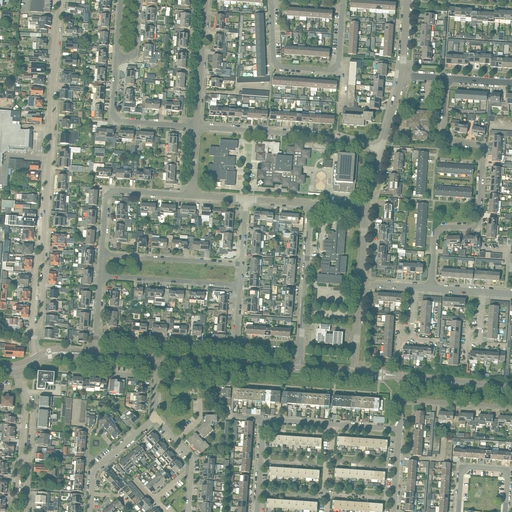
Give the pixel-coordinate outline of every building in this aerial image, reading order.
[(30,0),(29,11),(44,12),(44,0),(30,0)] [(190,3),(189,3),(188,0),(178,0),(178,5),(174,5),(174,8),(184,9),(189,9),(189,6),(190,3)] [(109,9),(110,3),(99,2),(98,9),(99,9),(99,12),(110,12),(110,9),(109,9)] [(75,14),(75,11),(76,11),(76,10),(82,11),(82,14),(88,14),(89,7),(73,5),(68,5),(67,10),(68,10),(70,10),(70,13),(75,14)] [(159,7),(157,7),(146,6),(146,9),(147,9),(147,15),(157,15),(157,12),(158,12),(159,11),(159,7)] [(177,14),(176,20),(188,21),(189,14),(185,14),(185,11),(175,10),(175,13),(177,14)] [(101,15),(101,20),(109,21),(109,15),(110,15),(110,12),(99,12),(99,14),(101,15)] [(215,22),(223,23),(223,19),(227,19),(228,16),(232,16),(233,16),(234,14),(232,13),(220,12),(220,15),(216,15),(215,22)] [(157,15),(147,15),(146,21),(145,21),(145,24),(156,25),(156,22),(154,22),(154,15),(157,16),(157,15)] [(38,17),(32,16),(31,22),(28,22),(28,28),(39,29),(47,30),(47,26),(50,26),(51,18),(40,17),(38,17)] [(95,28),(95,29),(109,30),(109,27),(108,27),(109,21),(101,20),(100,27),(98,27),(98,28),(95,28)] [(188,28),(188,21),(176,20),(177,20),(176,24),(175,24),(175,30),(184,31),(184,28),(188,28)] [(223,26),(223,23),(215,22),(215,29),(219,29),(219,32),(226,33),(234,33),(234,34),(238,34),(238,30),(228,30),(228,27),(223,26)] [(72,28),(73,24),(68,23),(67,28),(66,28),(66,33),(81,34),(81,28),(72,28)] [(156,25),(145,24),(145,27),(146,27),(145,33),(153,34),(153,27),(156,28),(156,25)] [(109,30),(95,29),(94,29),(94,30),(98,31),(98,33),(100,33),(100,39),(107,39),(108,33),(109,33),(109,30)] [(184,34),(184,31),(175,30),(175,33),(176,34),(176,40),(187,41),(187,34),(184,34)] [(225,43),(226,33),(219,32),(218,35),(215,35),(214,42),(225,43)] [(153,40),(153,34),(145,33),(145,36),(144,36),(144,39),(144,42),(155,43),(155,40),(153,40)] [(46,39),(36,38),(36,43),(33,43),(32,49),(37,49),(39,49),(39,46),(46,47),(46,39)] [(65,42),(65,48),(70,49),(77,49),(78,44),(78,39),(73,39),(73,42),(65,42)] [(93,46),(93,47),(108,48),(108,46),(107,46),(107,39),(100,39),(99,45),(97,45),(97,47),(93,46)] [(186,48),(187,41),(176,40),(175,47),(174,47),(174,50),(182,51),(183,48),(186,48)] [(155,43),(144,42),(144,45),(145,45),(144,51),(152,52),(152,46),(154,46),(155,43)] [(217,49),(217,52),(226,53),(226,47),(225,47),(225,43),(214,42),(213,49),(217,49)] [(107,52),(108,48),(93,47),(93,49),(97,49),(96,52),(99,52),(98,57),(106,57),(106,51),(107,52)] [(182,54),(182,51),(174,50),(176,50),(175,60),(185,61),(186,54),(182,54)] [(46,52),(39,51),(33,51),(33,58),(28,57),(28,62),(38,62),(39,59),(46,59),(46,52)] [(151,58),(152,52),(144,51),(144,57),(143,57),(142,61),(156,62),(156,58),(151,58)] [(226,53),(217,52),(217,55),(213,55),(213,62),(220,63),(221,59),(225,59),(225,56),(226,56),(226,53)] [(431,57),(432,54),(422,53),(422,59),(423,59),(423,62),(431,62),(431,59),(431,57)] [(77,55),(72,55),(71,58),(64,57),(64,64),(69,64),(79,65),(79,60),(77,60),(77,55)] [(96,63),(95,66),(106,67),(106,64),(105,64),(106,57),(98,57),(98,63),(96,63)] [(173,70),(181,71),(181,68),(185,68),(185,61),(175,60),(177,61),(177,67),(175,67),(174,70),(173,70)] [(378,61),(377,70),(387,71),(387,65),(387,62),(378,61)] [(213,62),(212,69),(213,69),(216,69),(216,70),(215,73),(215,75),(215,76),(216,76),(221,76),(230,77),(230,70),(225,69),(225,63),(220,63),(213,62)] [(37,63),(31,63),(31,69),(28,69),(28,73),(44,73),(44,66),(37,66),(37,63)] [(126,69),(126,72),(127,72),(127,74),(126,78),(134,79),(134,72),(138,73),(139,69),(136,69),(136,66),(127,65),(127,69),(126,69)] [(106,70),(106,67),(95,66),(95,69),(97,69),(97,75),(105,75),(105,70),(106,70)] [(61,78),(77,79),(82,79),(82,76),(74,76),(74,70),(65,69),(65,73),(62,73),(61,78)] [(181,74),(181,71),(173,70),(172,76),(174,76),(174,80),(184,81),(185,74),(181,74)] [(31,75),(18,75),(18,74),(15,74),(14,83),(19,83),(19,80),(18,80),(18,77),(23,77),(23,79),(31,79),(31,75)] [(91,84),(105,85),(105,82),(104,82),(105,75),(97,75),(94,75),(93,81),(94,81),(94,84),(91,84)] [(221,88),(222,84),(222,81),(234,82),(235,77),(230,77),(221,76),(216,76),(215,79),(211,79),(211,87),(221,88)] [(69,87),(76,87),(76,82),(77,82),(77,79),(61,78),(61,84),(69,84),(69,87)] [(125,84),(125,87),(138,88),(136,88),(136,85),(134,85),(134,79),(126,78),(126,84),(125,84)] [(184,81),(174,80),(173,88),(170,88),(169,90),(180,91),(180,88),(184,88),(184,81)] [(105,85),(91,84),(91,87),(94,87),(96,87),(96,93),(103,94),(104,88),(105,88),(105,85)] [(39,88),(31,87),(30,94),(42,95),(43,89),(39,89),(39,88)] [(68,102),(72,102),(72,91),(83,92),(83,88),(70,87),(69,91),(60,90),(60,99),(67,100),(67,101),(68,102)] [(125,96),(133,97),(133,91),(137,91),(138,88),(125,87),(124,90),(125,90),(125,96)] [(93,93),(93,102),(104,103),(104,100),(103,100),(103,94),(96,93),(93,93)] [(159,106),(162,106),(163,94),(163,95),(159,95),(159,99),(156,99),(156,100),(152,99),(152,109),(159,110),(159,106)] [(166,94),(163,94),(162,106),(165,106),(165,110),(172,111),(172,100),(166,99),(166,94)] [(502,104),(502,97),(500,97),(500,94),(491,94),(491,95),(488,95),(487,109),(491,109),(491,104),(502,104)] [(511,94),(506,95),(506,103),(502,102),(502,112),(509,112),(509,104),(511,104),(511,94)] [(132,102),(133,97),(125,96),(125,102),(124,102),(123,107),(134,108),(135,102),(132,102)] [(142,97),(142,105),(145,105),(145,109),(152,109),(152,99),(153,98),(148,98),(149,97),(142,96),(142,97)] [(29,97),(28,102),(28,107),(42,108),(43,100),(36,100),(36,97),(29,97)] [(172,100),(172,111),(179,111),(179,107),(182,108),(183,97),(179,97),(179,100),(172,100)] [(72,102),(68,102),(68,105),(63,104),(62,112),(67,112),(72,112),(72,108),(75,108),(76,102),(73,102),(72,102)] [(95,105),(94,111),(102,112),(102,106),(103,106),(104,103),(93,102),(92,105),(95,105)] [(12,122),(13,118),(10,118),(11,115),(11,111),(0,110),(0,165),(1,166),(2,155),(7,150),(8,151),(8,152),(9,152),(24,153),(25,153),(26,152),(26,148),(31,148),(32,135),(31,135),(31,131),(32,131),(32,130),(20,130),(20,125),(12,124),(12,122)] [(432,111),(416,110),(414,110),(413,111),(413,117),(413,118),(411,119),(408,119),(407,119),(406,120),(406,127),(406,128),(407,128),(409,128),(410,128),(410,127),(411,127),(411,129),(413,131),(411,133),(410,134),(410,136),(410,137),(413,140),(414,140),(416,140),(417,140),(419,138),(421,140),(421,141),(423,141),(424,141),(427,138),(428,138),(428,137),(428,135),(428,134),(426,132),(427,131),(428,132),(429,130),(430,124),(430,123),(429,123),(428,123),(428,121),(432,121),(432,120),(433,120),(433,113),(433,112),(432,111)] [(102,118),(102,112),(94,111),(94,118),(89,117),(88,120),(102,121),(103,118),(102,118)] [(373,113),(363,112),(363,116),(364,116),(363,118),(348,116),(348,115),(343,115),(342,121),(344,121),(343,125),(347,125),(347,124),(350,124),(350,125),(354,126),(354,124),(357,125),(357,126),(364,126),(365,121),(372,122),(372,118),(373,118),(373,113)] [(80,118),(74,118),(69,118),(69,121),(62,120),(61,128),(69,129),(69,124),(80,125),(80,123),(80,118)] [(454,132),(460,133),(462,125),(459,125),(459,121),(453,120),(452,125),(452,127),(455,128),(454,132)] [(462,125),(460,133),(467,134),(467,129),(468,124),(465,123),(464,126),(462,125)] [(479,126),(478,136),(484,137),(485,132),(487,133),(488,130),(488,129),(488,127),(488,126),(485,125),(484,126),(482,126),(479,126)] [(106,137),(106,129),(99,129),(99,133),(96,132),(95,139),(99,139),(99,140),(105,141),(106,137)] [(113,130),(106,129),(106,137),(112,138),(112,143),(115,143),(116,134),(113,134),(113,130)] [(116,134),(115,143),(117,143),(121,143),(122,138),(126,139),(126,131),(119,130),(119,134),(116,134)] [(74,132),(73,132),(68,131),(68,135),(61,134),(60,143),(65,144),(69,144),(69,139),(74,140),(74,132)] [(126,139),(125,142),(126,142),(132,142),(132,146),(135,146),(136,135),(133,135),(133,131),(126,131),(126,139)] [(504,137),(504,131),(501,131),(499,131),(498,137),(495,137),(494,136),(494,143),(505,144),(506,137),(504,137)] [(146,140),(146,132),(139,132),(139,136),(136,135),(135,146),(138,146),(140,144),(141,140),(145,140),(146,140)] [(156,143),(156,137),(153,137),(153,133),(146,132),(146,140),(145,140),(145,144),(152,145),(152,148),(155,148),(156,143)] [(168,145),(176,146),(177,138),(180,138),(180,135),(169,134),(168,145)] [(234,148),(237,148),(237,141),(220,140),(219,147),(210,147),(209,156),(213,156),(213,165),(209,164),(209,174),(218,175),(217,179),(218,179),(226,179),(226,186),(235,186),(234,186),(234,172),(235,172),(234,172),(235,168),(233,168),(234,166),(235,157),(228,157),(228,150),(234,151),(234,148)] [(272,142),(258,141),(258,145),(256,145),(255,153),(256,153),(256,160),(262,161),(262,162),(261,170),(258,170),(257,178),(258,178),(265,179),(264,185),(272,185),(272,182),(280,182),(280,180),(282,180),(282,182),(282,186),(289,187),(289,190),(297,191),(298,183),(300,184),(303,184),(304,178),(304,176),(303,176),(300,176),(301,168),(299,168),(299,166),(305,166),(305,159),(309,159),(310,151),(302,150),(302,144),(294,144),(294,148),(287,147),(286,155),(281,154),(279,154),(279,151),(280,143),(274,142),(273,142),(272,142)] [(171,159),(176,159),(176,156),(179,157),(179,153),(176,153),(176,146),(168,145),(167,156),(171,156),(171,159)] [(59,159),(69,159),(69,151),(80,152),(80,148),(69,147),(68,151),(60,150),(59,159)] [(395,154),(394,161),(403,162),(403,154),(405,154),(405,151),(399,150),(399,154),(395,154)] [(355,183),(356,184),(358,155),(338,154),(338,164),(334,164),(333,181),(334,181),(333,190),(334,190),(334,191),(354,193),(355,183)] [(38,170),(38,164),(38,163),(23,161),(23,160),(9,159),(8,169),(13,169),(24,170),(30,170),(38,170)] [(68,165),(69,159),(59,159),(59,167),(69,167),(69,171),(73,171),(82,172),(82,166),(68,165)] [(167,161),(166,173),(174,173),(175,166),(178,166),(178,163),(176,163),(176,159),(171,159),(167,159),(164,159),(164,161),(167,161)] [(332,161),(324,160),(324,168),(331,168),(332,161)] [(395,169),(395,172),(401,172),(401,169),(402,169),(403,162),(394,161),(394,169),(395,169)] [(113,174),(114,163),(112,163),(112,166),(104,166),(104,165),(103,177),(110,178),(110,174),(113,174)] [(123,178),(124,171),(119,170),(120,166),(117,166),(117,164),(114,163),(113,174),(116,174),(116,178),(123,178)] [(104,165),(94,164),(93,173),(96,173),(96,177),(103,177),(104,165)] [(130,176),(133,176),(134,169),(134,164),(131,164),(130,168),(127,168),(127,171),(124,171),(123,178),(130,179),(130,176)] [(137,164),(134,164),(134,169),(133,176),(136,176),(136,180),(143,180),(144,169),(143,169),(143,170),(137,170),(137,169),(137,164)] [(154,169),(144,169),(143,180),(150,181),(150,177),(153,177),(154,169)] [(30,170),(24,170),(23,179),(30,179),(29,180),(37,180),(38,173),(30,173),(30,170)] [(72,176),(73,171),(69,171),(69,173),(62,172),(62,175),(58,175),(57,182),(68,183),(69,183),(69,176),(72,176)] [(400,175),(401,172),(395,172),(395,175),(390,175),(390,182),(398,183),(398,175),(400,175)] [(174,173),(166,173),(165,184),(164,184),(164,188),(169,188),(170,184),(177,185),(177,181),(174,181),(174,173)] [(57,182),(57,189),(58,189),(61,190),(61,192),(67,193),(67,190),(67,189),(68,183),(57,182)] [(394,190),(393,197),(400,197),(401,192),(401,190),(401,183),(398,183),(390,182),(389,190),(394,190)] [(89,194),(89,197),(97,198),(97,191),(93,191),(94,188),(85,187),(84,194),(89,194)] [(67,196),(67,193),(61,192),(60,195),(57,195),(56,202),(66,203),(66,196),(67,196)] [(6,207),(11,208),(23,208),(30,208),(30,203),(36,204),(36,195),(22,194),(21,200),(25,201),(25,204),(15,203),(15,202),(7,201),(2,201),(2,207),(6,208),(6,207)] [(86,204),(86,207),(92,208),(92,205),(96,205),(97,198),(89,197),(88,204),(86,204)] [(117,205),(116,212),(128,213),(128,206),(129,198),(121,198),(121,205),(117,205)] [(384,212),(392,213),(393,208),(395,208),(395,202),(397,202),(397,199),(389,198),(389,202),(388,201),(385,204),(384,204),(384,212)] [(66,203),(56,202),(56,209),(59,210),(59,213),(67,213),(67,209),(67,207),(64,207),(64,203),(66,203)] [(141,211),(147,212),(148,204),(141,203),(141,207),(137,207),(137,216),(137,218),(140,218),(141,211)] [(157,217),(158,208),(155,208),(155,204),(148,204),(147,212),(152,212),(152,219),(157,220),(157,217)] [(161,208),(158,208),(157,217),(160,217),(160,215),(163,216),(164,213),(168,213),(168,205),(161,205),(161,208)] [(175,206),(168,205),(168,213),(174,214),(174,219),(177,219),(178,210),(175,209),(175,206)] [(178,210),(177,219),(178,219),(180,219),(180,218),(187,218),(188,215),(188,206),(181,206),(181,210),(178,210)] [(195,207),(188,206),(188,215),(191,215),(191,219),(197,220),(198,218),(198,211),(195,211),(195,207)] [(92,208),(86,207),(86,208),(82,207),(82,211),(83,211),(83,214),(88,214),(87,217),(95,218),(96,211),(92,211),(92,208)] [(202,207),(201,212),(201,215),(209,216),(209,213),(210,213),(210,211),(210,208),(202,207)] [(225,213),(225,220),(232,221),(233,213),(233,211),(234,211),(234,210),(214,209),(213,214),(221,215),(221,213),(225,213)] [(128,216),(128,213),(116,212),(116,219),(120,219),(119,222),(131,223),(131,220),(129,220),(129,216),(128,216)] [(392,220),(392,213),(384,212),(383,223),(384,223),(390,223),(393,223),(393,220),(392,220)] [(271,232),(275,233),(276,222),(273,222),(273,213),(267,213),(267,220),(266,220),(266,223),(273,223),(272,228),(271,228),(271,232)] [(275,233),(278,233),(278,229),(279,229),(279,225),(286,225),(287,214),(280,213),(279,222),(276,222),(275,233)] [(5,225),(9,226),(29,227),(34,227),(35,219),(30,219),(26,219),(23,219),(23,221),(20,221),(20,217),(18,217),(11,216),(6,216),(6,217),(5,224),(5,225)] [(65,218),(60,218),(55,217),(54,225),(57,226),(59,226),(60,226),(61,226),(65,226),(65,218)] [(84,227),(91,228),(91,225),(95,225),(95,218),(87,217),(85,217),(85,220),(84,220),(83,220),(82,221),(81,222),(81,223),(81,224),(81,226),(81,227),(84,228),(84,227)] [(220,227),(219,230),(231,231),(231,228),(232,228),(232,221),(225,220),(225,227),(220,227)] [(115,225),(115,231),(125,232),(125,231),(127,229),(127,227),(128,226),(130,226),(130,223),(131,223),(119,222),(119,225),(115,225)] [(379,233),(392,234),(393,224),(390,223),(384,223),(384,226),(380,225),(379,233)] [(91,231),(91,228),(84,227),(84,228),(84,231),(87,231),(86,237),(94,238),(94,231),(91,231)] [(342,277),(342,276),(340,276),(341,273),(346,274),(347,257),(342,256),(342,254),(344,254),(346,227),(337,227),(336,227),(336,233),(334,232),(333,231),(329,231),(329,232),(328,240),(325,240),(324,251),(326,251),(326,255),(321,255),(320,255),(320,256),(320,257),(321,257),(322,257),(322,258),(321,269),(322,269),(321,275),(318,274),(317,275),(317,283),(342,284),(342,277)] [(231,231),(219,230),(219,232),(219,233),(224,234),(224,241),(231,241),(231,234),(231,231)] [(125,233),(125,232),(115,231),(114,239),(118,239),(118,242),(127,243),(127,236),(122,236),(123,232),(125,233)] [(146,247),(146,242),(146,239),(142,239),(143,232),(136,231),(135,239),(139,239),(138,247),(146,247)] [(166,240),(159,239),(158,247),(166,248),(169,248),(170,236),(170,233),(167,233),(167,235),(166,235),(166,240)] [(291,234),(285,233),(283,233),(283,237),(290,237),(290,240),(289,240),(288,243),(289,243),(297,243),(297,234),(291,234)] [(392,234),(379,233),(379,241),(383,241),(383,244),(391,245),(391,241),(392,234)] [(148,243),(148,248),(148,246),(151,247),(158,247),(159,239),(152,239),(152,234),(149,234),(148,243)] [(204,243),(200,242),(200,250),(207,251),(207,250),(210,251),(210,252),(210,247),(211,234),(208,234),(208,237),(204,237),(204,243)] [(253,234),(252,241),(260,242),(260,241),(265,242),(265,241),(264,240),(264,234),(253,234)] [(172,248),(179,249),(180,241),(179,241),(173,240),(173,236),(171,236),(170,236),(169,248),(172,248)] [(470,236),(471,244),(474,244),(474,246),(477,246),(477,248),(480,248),(480,238),(480,239),(477,239),(477,236),(470,236)] [(93,245),(94,238),(86,237),(86,244),(83,244),(83,247),(89,248),(90,245),(93,245)] [(187,249),(189,249),(190,237),(187,237),(187,239),(180,238),(179,241),(180,241),(179,249),(187,249)] [(192,250),(200,250),(200,242),(193,242),(194,237),(190,237),(189,249),(192,249),(192,250)] [(443,255),(448,255),(449,255),(449,253),(446,252),(447,249),(447,247),(451,247),(451,245),(453,245),(453,237),(447,237),(447,242),(444,242),(443,255)] [(69,241),(52,240),(52,246),(58,247),(58,250),(63,250),(63,247),(65,247),(65,244),(69,244),(69,241)] [(230,249),(231,241),(224,241),(223,249),(219,249),(219,255),(223,255),(224,254),(227,255),(227,252),(231,252),(230,252),(230,249)] [(23,244),(22,254),(32,255),(32,254),(33,254),(33,250),(32,250),(32,245),(23,244)] [(378,247),(378,254),(386,255),(386,250),(387,250),(388,250),(389,248),(392,248),(393,245),(391,245),(383,244),(383,247),(378,247)] [(89,251),(89,248),(83,247),(83,250),(82,250),(81,257),(92,258),(93,251),(89,251)] [(386,255),(378,254),(377,262),(378,262),(378,269),(396,270),(396,264),(390,263),(390,255),(386,255)] [(77,264),(77,267),(88,268),(88,265),(92,265),(92,258),(81,257),(81,258),(81,261),(81,264),(77,264)] [(251,266),(261,267),(261,266),(261,261),(259,261),(259,259),(251,259),(251,266)] [(6,267),(6,262),(2,262),(2,270),(13,271),(13,268),(6,267)] [(88,271),(88,268),(77,267),(77,270),(78,270),(78,273),(83,274),(83,277),(91,278),(91,271),(88,271)] [(30,276),(20,275),(19,286),(28,286),(28,284),(29,284),(29,282),(29,280),(30,276)] [(91,278),(83,277),(83,278),(81,277),(80,284),(77,284),(77,287),(90,288),(90,285),(91,278)] [(111,292),(110,299),(118,300),(118,296),(120,296),(121,290),(121,287),(115,287),(115,289),(114,292),(111,292)] [(286,295),(293,295),(294,289),(287,289),(287,287),(282,287),(282,291),(286,292),(286,295)] [(62,288),(55,288),(54,288),(54,291),(50,290),(49,298),(57,299),(57,294),(59,294),(59,292),(61,292),(62,288)] [(144,300),(145,293),(142,293),(142,289),(135,288),(135,290),(132,290),(131,300),(137,300),(137,296),(141,296),(141,299),(144,300)] [(20,295),(19,302),(22,302),(22,301),(24,301),(29,302),(29,296),(30,290),(25,289),(22,289),(22,295),(20,295)] [(78,298),(89,299),(90,293),(87,292),(88,289),(79,289),(78,298)] [(145,293),(144,300),(144,304),(147,304),(147,300),(154,301),(155,290),(148,289),(145,289),(145,293)] [(155,290),(154,301),(155,301),(155,302),(161,302),(165,303),(166,291),(163,290),(155,290)] [(166,291),(165,303),(168,303),(168,301),(168,298),(175,299),(176,299),(176,291),(169,290),(169,291),(166,291)] [(183,291),(176,291),(176,299),(183,299),(182,304),(183,304),(182,306),(185,306),(185,304),(186,292),(183,292),(183,291)] [(219,300),(219,304),(226,304),(227,297),(227,294),(228,294),(224,294),(224,292),(213,291),(213,293),(213,294),(213,296),(214,297),(215,299),(217,299),(219,300)] [(196,300),(197,292),(189,292),(186,292),(185,304),(189,304),(189,300),(196,300)] [(204,293),(197,292),(196,300),(203,301),(203,306),(204,306),(206,306),(207,292),(207,293),(204,293)] [(384,302),(384,293),(374,293),(373,304),(378,304),(379,301),(384,302)] [(89,299),(78,298),(78,308),(81,309),(86,309),(86,306),(89,306),(89,299)] [(118,300),(110,299),(110,306),(113,306),(113,310),(120,310),(120,300),(118,300)] [(56,311),(57,308),(61,308),(62,301),(53,301),(53,304),(49,304),(48,311),(56,311)] [(226,312),(226,304),(219,304),(219,308),(214,308),(213,311),(206,310),(206,313),(213,314),(225,314),(226,312)] [(292,308),(285,307),(285,308),(282,307),(281,313),(275,313),(275,316),(292,317),(292,308)] [(80,317),(80,320),(88,320),(88,314),(86,314),(86,311),(76,310),(76,317),(80,317)] [(109,312),(109,319),(117,320),(119,320),(119,313),(120,310),(113,310),(113,312),(109,312)] [(46,316),(45,321),(63,322),(63,320),(57,319),(58,318),(58,317),(55,316),(55,314),(51,314),(51,316),(50,316),(46,316)] [(206,315),(205,314),(205,315),(202,315),(201,322),(197,321),(196,327),(192,327),(192,330),(192,335),(196,335),(196,336),(201,336),(201,330),(204,330),(205,325),(205,315),(206,315)] [(225,314),(213,314),(213,317),(218,317),(217,324),(225,325),(225,317),(225,314)] [(165,322),(160,322),(159,333),(166,333),(166,330),(169,330),(170,319),(168,319),(168,318),(167,318),(166,323),(165,323),(165,322)] [(22,329),(23,323),(21,323),(22,320),(18,320),(18,319),(17,319),(13,319),(12,319),(11,319),(9,319),(6,319),(6,322),(4,321),(4,322),(4,327),(7,327),(7,328),(14,330),(15,330),(19,330),(19,328),(22,329)] [(116,326),(117,320),(109,319),(108,326),(112,326),(112,330),(119,330),(119,327),(116,326)] [(149,328),(150,319),(147,319),(147,321),(140,320),(140,321),(139,332),(146,332),(146,328),(149,328)] [(159,333),(160,322),(155,322),(155,320),(150,319),(149,328),(152,329),(152,332),(159,333)] [(170,319),(169,330),(172,330),(172,334),(179,334),(180,324),(174,323),(174,319),(170,319)] [(88,320),(80,320),(80,323),(77,323),(76,330),(84,330),(85,327),(87,327),(88,320)] [(129,325),(129,327),(132,327),(132,331),(139,332),(140,321),(133,321),(130,321),(129,325)] [(180,324),(179,334),(186,335),(186,331),(189,331),(190,324),(187,324),(186,326),(180,326),(180,324)] [(224,332),(225,325),(217,324),(217,331),(212,331),(212,334),(214,335),(214,339),(225,339),(225,335),(224,335),(224,332)] [(330,330),(330,329),(330,328),(330,325),(320,324),(320,327),(320,329),(317,329),(316,343),(325,343),(326,334),(326,333),(327,330),(330,330)] [(50,330),(45,330),(44,338),(54,339),(54,334),(57,334),(58,331),(50,330)] [(87,342),(87,341),(86,341),(87,335),(84,334),(85,331),(75,331),(75,336),(79,336),(78,341),(87,342)] [(333,334),(326,333),(326,334),(325,343),(333,344),(333,346),(343,346),(344,331),(333,331),(333,334)] [(5,344),(0,343),(0,348),(5,349),(4,356),(23,357),(24,348),(16,348),(16,345),(5,345),(5,344)] [(406,354),(410,355),(411,347),(411,346),(408,346),(408,347),(403,347),(403,355),(400,355),(399,362),(401,362),(403,360),(403,355),(406,356),(406,354)] [(429,348),(424,348),(424,356),(424,357),(427,357),(427,356),(434,356),(435,347),(429,347),(429,348)] [(468,354),(467,360),(470,360),(470,363),(477,363),(477,361),(478,352),(478,350),(475,350),(475,351),(471,351),(471,354),(468,354)] [(391,362),(391,353),(383,352),(383,357),(380,356),(380,361),(391,362)] [(491,353),(491,362),(494,362),(494,361),(501,361),(502,352),(496,352),(496,353),(492,353),(491,353)] [(46,373),(39,372),(39,376),(37,376),(37,380),(38,380),(38,382),(37,382),(36,390),(45,390),(45,384),(53,384),(53,380),(54,377),(52,377),(52,373),(54,373),(46,372),(46,373)] [(72,386),(77,386),(78,378),(72,377),(72,380),(69,380),(69,379),(68,387),(72,387),(72,386)] [(82,388),(86,388),(86,381),(83,381),(83,378),(78,378),(77,386),(82,386),(82,388)] [(94,388),(94,387),(95,379),(89,378),(89,381),(86,381),(86,388),(94,388)] [(95,379),(94,387),(95,387),(94,391),(99,391),(100,389),(106,389),(107,382),(100,382),(100,379),(95,379)] [(116,395),(116,394),(117,380),(110,380),(109,387),(108,394),(116,395)] [(117,380),(116,394),(123,395),(123,388),(124,388),(124,380),(117,380)] [(134,393),(145,393),(145,391),(146,391),(146,388),(142,388),(142,385),(135,384),(135,387),(136,387),(136,393),(134,393)] [(133,401),(144,402),(144,399),(146,399),(146,397),(144,397),(145,394),(145,393),(134,393),(133,396),(136,396),(136,399),(133,399),(133,401)] [(39,407),(51,408),(52,397),(40,396),(39,407)] [(8,397),(8,398),(8,399),(6,399),(6,397),(2,397),(1,405),(2,407),(10,407),(12,406),(13,398),(8,397)] [(380,399),(375,399),(374,411),(379,411),(379,410),(382,410),(383,405),(379,404),(380,399)] [(144,402),(133,401),(133,405),(135,405),(135,410),(143,411),(144,408),(145,408),(145,405),(144,405),(144,402)] [(56,423),(56,420),(57,415),(52,414),(52,415),(51,415),(51,411),(38,410),(37,428),(49,429),(50,418),(52,418),(52,419),(52,422),(56,423)] [(94,425),(94,424),(97,424),(98,415),(95,415),(95,413),(89,413),(89,411),(86,411),(86,412),(86,415),(86,418),(85,420),(85,423),(86,423),(86,422),(89,422),(88,425),(94,425)] [(137,419),(132,413),(129,411),(124,415),(125,417),(122,420),(128,427),(131,425),(129,423),(131,421),(133,423),(137,419)] [(446,424),(446,412),(439,412),(439,418),(436,418),(435,425),(439,425),(439,423),(446,424)] [(450,428),(455,429),(456,416),(453,416),(453,413),(446,412),(446,424),(450,424),(450,428)] [(459,417),(456,416),(455,429),(458,429),(459,424),(465,425),(466,421),(466,414),(459,413),(459,417)] [(11,414),(5,414),(5,417),(6,417),(5,423),(15,424),(15,418),(11,417),(11,414)] [(473,414),(466,414),(466,421),(469,422),(469,425),(472,426),(472,429),(475,430),(475,426),(476,418),(473,418),(473,414)] [(485,426),(486,415),(479,414),(479,418),(476,418),(475,426),(479,426),(479,422),(485,423),(485,426)] [(107,430),(108,429),(114,424),(115,423),(112,420),(112,419),(112,418),(111,418),(110,417),(109,417),(108,417),(106,415),(99,421),(101,423),(103,422),(105,424),(103,426),(107,430)] [(206,422),(212,425),(212,422),(213,422),(213,423),(217,423),(217,422),(217,415),(206,416),(206,420),(208,420),(208,422),(206,422)] [(495,429),(496,419),(493,419),(493,415),(486,415),(485,426),(492,426),(492,430),(495,430),(495,429)] [(499,424),(505,424),(506,416),(499,416),(499,419),(496,419),(495,429),(498,429),(499,424)] [(212,425),(206,422),(207,423),(206,424),(204,423),(202,425),(209,434),(214,430),(210,426),(212,425)] [(2,424),(1,432),(15,433),(14,433),(15,427),(10,427),(10,424),(2,424)] [(118,429),(114,424),(108,429),(110,432),(109,432),(111,431),(113,433),(111,435),(114,439),(121,434),(117,430),(118,429)] [(204,438),(209,434),(202,425),(198,428),(199,430),(198,431),(204,438)] [(74,437),(76,437),(85,438),(86,433),(83,432),(84,429),(75,429),(74,437)] [(15,433),(1,432),(1,441),(9,441),(9,439),(14,439),(15,433)] [(145,439),(149,443),(157,436),(155,434),(154,435),(152,433),(145,439)] [(193,444),(193,445),(200,438),(199,436),(199,435),(197,433),(196,434),(196,433),(187,441),(190,444),(191,443),(193,444),(191,445),(191,446),(193,444)] [(157,436),(149,443),(152,447),(159,441),(157,439),(159,438),(157,436)] [(204,442),(200,438),(193,445),(194,446),(193,447),(195,450),(198,448),(205,442),(205,441),(204,442)] [(157,452),(164,445),(161,441),(153,448),(157,452)] [(3,451),(14,451),(14,446),(9,445),(9,443),(3,442),(3,445),(4,445),(3,451)] [(205,442),(198,448),(199,449),(198,450),(200,454),(209,446),(205,442)] [(135,449),(144,460),(146,459),(144,457),(143,454),(145,452),(138,445),(136,447),(137,448),(135,449)] [(164,445),(157,452),(160,456),(163,453),(167,450),(165,448),(166,447),(164,445)] [(75,456),(78,456),(83,456),(83,453),(84,453),(85,448),(75,447),(74,447),(74,452),(75,453),(75,456)] [(132,450),(130,452),(137,460),(138,461),(141,459),(141,460),(143,462),(144,460),(135,449),(133,451),(132,450)] [(13,452),(14,451),(3,451),(3,456),(2,456),(2,459),(8,460),(8,457),(13,457),(13,452)] [(164,461),(172,454),(170,452),(169,453),(168,451),(164,454),(161,457),(164,461)] [(135,461),(137,460),(130,452),(128,454),(129,455),(127,457),(135,465),(136,464),(135,461)] [(172,454),(164,461),(168,465),(174,459),(173,457),(174,456),(172,454)] [(74,465),(83,466),(84,461),(83,461),(83,457),(76,457),(76,461),(74,461),(74,465)] [(133,467),(135,465),(127,457),(125,458),(124,458),(122,459),(130,469),(133,466),(133,467)] [(127,471),(130,469),(122,459),(120,461),(121,462),(119,464),(124,470),(127,474),(129,473),(128,471),(127,471)] [(172,470),(180,463),(178,461),(177,462),(175,460),(169,466),(172,470)] [(180,463),(172,470),(176,474),(182,468),(181,466),(182,465),(180,463)] [(58,466),(37,465),(34,464),(34,472),(51,473),(51,479),(57,479),(58,466)] [(106,481),(114,474),(108,468),(103,471),(105,474),(103,476),(105,478),(104,479),(106,481)] [(167,474),(165,472),(163,471),(160,474),(158,472),(165,480),(167,479),(168,480),(170,478),(169,477),(167,474)] [(165,480),(158,472),(154,475),(163,485),(165,483),(164,482),(165,480)] [(115,476),(114,474),(106,481),(108,482),(110,484),(119,476),(118,475),(115,476)] [(161,487),(163,485),(154,475),(156,477),(152,480),(158,487),(159,485),(161,487)] [(120,477),(119,476),(110,484),(112,486),(111,487),(113,489),(121,482),(119,480),(120,477)] [(151,478),(147,481),(155,491),(158,489),(157,488),(158,487),(152,480),(151,478)] [(153,493),(155,491),(147,481),(147,482),(148,483),(145,486),(151,493),(152,492),(153,493)] [(124,486),(121,482),(113,489),(115,491),(116,490),(118,492),(121,489),(124,492),(128,488),(127,486),(126,485),(124,486)] [(45,504),(45,500),(49,500),(50,493),(38,492),(38,497),(35,497),(35,503),(45,504)] [(69,502),(79,503),(80,498),(77,497),(77,494),(78,494),(70,494),(70,499),(71,499),(71,502),(69,502)] [(140,509),(149,501),(148,499),(146,500),(145,498),(142,494),(137,498),(139,501),(140,502),(136,505),(140,509)] [(112,503),(119,510),(121,508),(123,510),(125,509),(117,500),(115,502),(114,501),(112,503)] [(149,511),(147,510),(152,506),(150,504),(151,503),(149,501),(140,509),(142,511),(140,511),(149,511)] [(79,503),(69,502),(69,505),(68,505),(67,511),(78,511),(79,506),(76,506),(76,503),(79,503)] [(111,505),(109,507),(113,511),(116,511),(117,511),(119,510),(112,503),(110,504),(111,505)]
